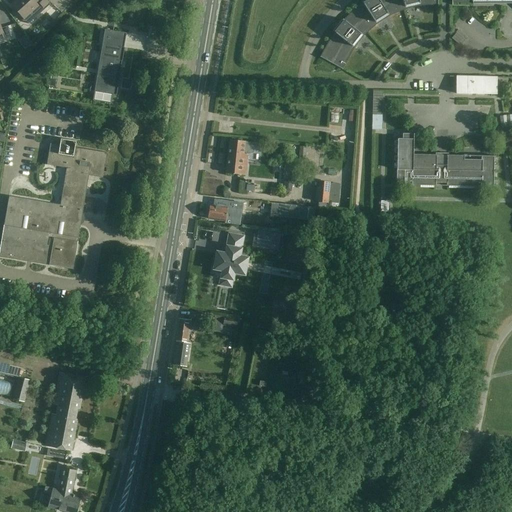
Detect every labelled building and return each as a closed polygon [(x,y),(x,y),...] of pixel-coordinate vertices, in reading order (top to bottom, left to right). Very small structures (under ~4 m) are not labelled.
[(16,0),(11,5),(23,19),(27,23),(43,8),(44,9),(49,4),(45,0),(16,0)] [(438,5),(437,0),(363,0),(361,2),(362,3),(343,20),(342,19),(332,31),(333,32),(319,57),(342,69),(353,48),(363,36),(376,24),(389,16),(405,9),(419,6),(437,4),(438,5)] [(0,42),(12,37),(8,26),(1,29),(0,26),(0,42)] [(98,75),(96,84),(98,84),(100,85),(99,92),(111,94),(111,95),(116,95),(121,68),(118,68),(119,61),(122,61),(124,48),(119,47),(112,46),(114,32),(122,34),(122,33),(114,32),(114,31),(104,30),(103,38),(102,44),(105,45),(100,75),(98,75)] [(94,70),(96,60),(87,58),(85,69),(94,70)] [(456,76),(455,93),(496,94),(496,77),(456,76)] [(369,127),(379,128),(380,109),(370,109),(369,127)] [(497,122),(511,121),(509,109),(496,110),(497,122)] [(493,157),(495,157),(495,156),(413,154),(413,134),(412,135),(403,134),(403,139),(397,139),(396,185),(494,187),(494,186),(493,186),(493,172),(494,172),(494,171),(493,171),(493,157)] [(78,148),(74,148),(75,142),(60,139),(59,145),(50,144),(46,165),(66,168),(60,205),(8,196),(0,246),(0,257),(72,269),(88,176),(102,178),(106,153),(78,148)] [(245,175),(247,154),(252,154),(253,143),(244,142),(229,141),(225,173),(245,175)] [(330,183),(317,182),(315,201),(328,203),(330,183)] [(266,199),(266,209),(276,209),(276,200),(266,199)] [(278,203),(277,213),(306,217),(308,207),(278,203)] [(226,216),(227,208),(209,205),(207,219),(225,221),(231,222),(231,225),(237,226),(238,217),(226,216)] [(225,254),(217,253),(214,269),(222,270),(221,277),(231,279),(233,272),(243,274),(246,258),(238,257),(242,237),(229,235),(225,254)] [(255,235),(253,245),(279,249),(281,239),(255,235)] [(82,294),(80,303),(91,305),(92,296),(82,294)] [(236,327),(237,319),(224,317),(223,325),(236,327)] [(187,341),(189,332),(187,332),(188,321),(178,319),(176,340),(187,341)] [(185,366),(188,344),(175,342),(172,365),(185,366)] [(0,373),(17,378),(19,369),(0,364),(0,373)] [(49,447),(64,450),(71,451),(85,377),(63,373),(49,447)] [(24,401),(29,380),(18,377),(13,399),(24,401)] [(11,448),(24,451),(26,443),(13,440),(11,448)] [(56,450),(54,457),(63,459),(64,452),(56,450)] [(75,471),(64,468),(63,468),(58,490),(44,487),(43,493),(50,495),(47,507),(67,511),(76,511),(80,496),(70,494),(75,471)]
